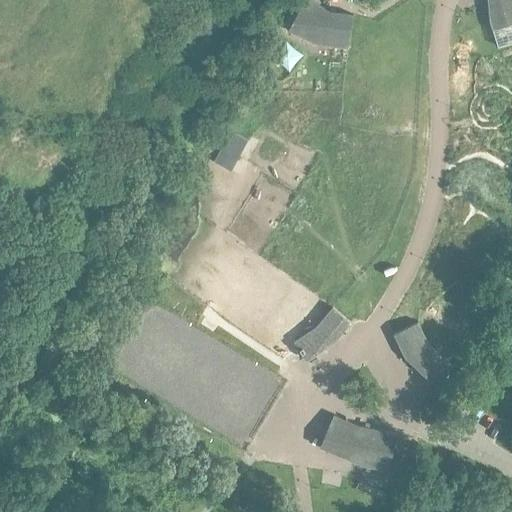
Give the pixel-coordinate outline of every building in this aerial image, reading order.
[(329,11),(309,0),(303,0),(288,28),(318,44),(348,48),(352,14),(329,11)] [(511,0),(486,0),(489,21),(497,47),(511,42),(511,0)] [(213,160),(229,168),(246,138),(230,129),(213,160)] [(335,340),(350,322),(332,306),(316,325),(293,341),(306,360),(335,340)] [(404,357),(432,383),(434,385),(452,366),(428,343),(417,321),(393,333),(404,357)] [(388,470),(396,432),(357,424),(333,414),(319,446),(362,465),(388,470)]
